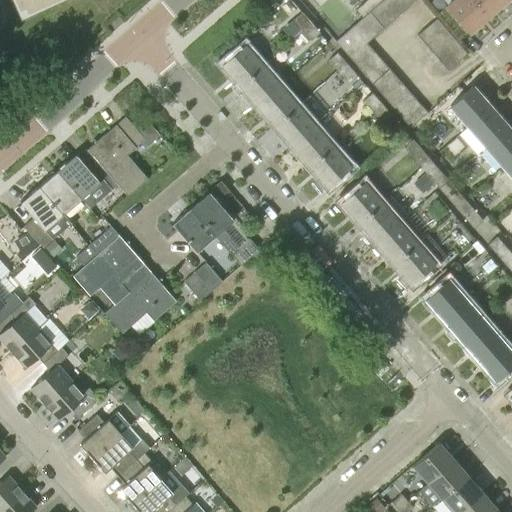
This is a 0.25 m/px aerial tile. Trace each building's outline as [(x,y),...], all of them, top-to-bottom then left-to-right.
[(56,0),(13,0),(21,16),(56,0)] [(378,4),(374,0),(366,0),(357,9),(363,17),(370,11),(378,4)] [(382,0),(379,3),(394,20),(403,13),(391,0),(382,0)] [(391,0),(403,13),(411,5),(406,0),(391,0)] [(489,17),(473,0),(453,0),(446,7),(469,34),(489,17)] [(508,1),(507,0),(473,0),(489,17),(508,1)] [(370,11),(385,28),(394,20),(379,3),(378,4),(370,11)] [(376,36),(385,28),(370,11),(363,17),(361,19),(376,36)] [(302,29),(310,22),(301,12),(293,19),(302,29)] [(425,44),(445,27),(437,18),(418,35),(425,44)] [(376,36),(361,19),(336,41),(348,55),(365,40),(367,43),(376,36)] [(310,22),(302,29),(311,40),(319,32),(310,22)] [(433,53),(452,36),(445,27),(425,44),(433,53)] [(441,62),(460,45),(452,36),(433,53),(441,62)] [(358,67),(375,52),(367,43),(365,40),(348,55),(358,67)] [(240,86),(263,66),(245,45),(222,65),(240,86)] [(460,45),(441,62),(448,70),(468,53),(460,45)] [(365,75),(382,61),(375,52),(358,67),(365,75)] [(329,60),(338,70),(346,63),(338,53),(329,60)] [(373,84),(390,69),(382,61),(365,75),(373,84)] [(346,63),(338,70),(347,80),(355,73),(346,63)] [(263,66),(240,86),(258,106),(281,86),(263,66)] [(380,92),(397,78),(390,69),(373,84),(380,92)] [(388,101),(405,87),(397,78),(380,92),(388,101)] [(281,86),(258,106),(275,126),(298,106),(281,86)] [(468,126),(491,106),(473,86),(450,106),(468,126)] [(412,95),(405,87),(388,101),(395,110),(412,95)] [(364,101),(373,111),(382,103),(373,93),(364,101)] [(403,118),(420,104),(412,95),(395,110),(403,118)] [(382,103),(373,111),(383,121),(391,114),(382,103)] [(427,112),(420,104),(403,118),(410,127),(427,112)] [(298,106),(275,126),(293,146),(316,126),(298,106)] [(491,106),(468,126),(486,147),(509,127),(491,106)] [(87,149),(90,152),(109,175),(127,196),(148,179),(127,154),(141,142),(145,147),(159,134),(150,124),(139,133),(125,117),(87,149)] [(316,126),(293,146),(310,166),(333,146),(316,126)] [(511,130),(509,127),(486,147),(503,167),(511,159),(511,130)] [(405,147),(414,157),(422,150),(414,140),(405,147)] [(333,146),(310,166),(328,187),(351,167),(333,146)] [(422,150),(414,157),(423,168),(431,160),(422,150)] [(109,175),(90,152),(81,160),(76,154),(57,170),(81,199),(109,175)] [(443,158),(439,161),(447,169),(450,166),(443,158)] [(511,159),(503,167),(511,176),(511,159)] [(431,160),(423,168),(432,178),(440,171),(431,160)] [(81,199),(57,170),(39,186),(62,215),(81,199)] [(440,171),(432,178),(440,188),(448,181),(440,171)] [(424,173),(414,183),(423,193),(433,183),(424,173)] [(448,181),(440,188),(449,198),(457,191),(448,181)] [(341,202),(359,223),(382,203),(364,182),(341,202)] [(62,215),(39,186),(20,202),(33,217),(23,226),(42,248),(53,239),(45,230),(62,215)] [(457,191),(449,198),(458,208),(466,201),(457,191)] [(190,208),(215,236),(241,266),(259,249),(250,238),(240,247),(224,228),(234,220),(209,192),(190,208)] [(466,201),(458,208),(466,218),(474,211),(466,201)] [(382,203),(359,223),(377,243),(400,223),(382,203)] [(215,236),(190,208),(172,224),(196,252),(215,236)] [(474,211),(466,218),(475,228),(483,221),(474,211)] [(400,223),(377,243),(394,263),(417,243),(400,223)] [(96,256),(119,236),(111,226),(88,246),(96,256)] [(28,234),(15,241),(21,254),(35,247),(28,234)] [(119,236),(96,256),(73,277),(90,297),(113,276),(128,293),(151,273),(119,236)] [(497,255),(506,248),(497,237),(488,245),(497,255)] [(53,257),(62,249),(53,239),(44,247),(53,257)] [(417,243),(394,263),(412,284),(435,264),(417,243)] [(31,257),(39,265),(48,256),(41,248),(31,257)] [(506,265),(511,260),(511,254),(506,248),(497,255),(506,265)] [(461,267),(461,266),(461,265),(460,264),(460,263),(459,263),(459,262),(458,262),(457,261),(456,261),(455,261),(454,261),(453,261),(453,262),(452,262),(451,263),(450,264),(450,265),(450,266),(450,267),(450,268),(450,269),(450,270),(451,270),(451,271),(452,271),(452,272),(453,272),(454,272),(455,272),(456,272),(457,272),(458,272),(459,271),(460,270),(460,269),(461,269),(461,268),(461,267)] [(195,272),(211,291),(222,282),(206,263),(195,272)] [(211,291),(195,272),(184,282),(193,292),(187,297),(194,305),(200,300),(200,301),(211,291)] [(151,273),(128,293),(105,314),(122,333),(147,312),(154,321),(176,301),(151,273)] [(443,320),(466,300),(448,279),(425,300),(443,320)] [(0,298),(0,308),(2,307),(8,313),(10,311),(22,301),(14,292),(3,302),(0,298)] [(0,333),(0,337),(12,351),(39,327),(35,323),(25,312),(35,302),(29,294),(22,301),(10,311),(16,319),(0,333)] [(466,300),(443,320),(461,340),(484,320),(466,300)] [(90,301),(82,309),(92,320),(101,312),(90,301)] [(484,320),(461,340),(478,360),(501,340),(484,320)] [(39,327),(12,351),(26,367),(38,357),(43,363),(58,349),(39,327)] [(511,352),(501,340),(478,360),(496,381),(511,366),(511,352)] [(120,360),(130,352),(121,342),(112,350),(120,360)] [(62,346),(58,349),(43,363),(50,371),(31,388),(45,404),(72,380),(58,364),(69,354),(62,346)] [(72,380),(45,404),(59,420),(71,409),(78,417),(99,398),(89,387),(83,392),(72,380)] [(137,414),(143,410),(135,401),(130,406),(137,414)] [(93,458),(121,433),(130,424),(118,410),(104,422),(97,414),(78,430),(86,439),(80,444),(93,458)] [(121,433),(93,458),(105,472),(110,467),(118,475),(144,452),(150,447),(143,438),(133,447),(121,433)] [(427,482),(454,459),(439,442),(413,465),(427,482)] [(148,464),(151,461),(144,452),(118,475),(125,484),(120,489),(132,503),(160,478),(148,464)] [(193,464),(186,456),(182,459),(189,468),(193,464)] [(442,499),(468,476),(454,459),(427,482),(442,499)] [(170,470),(160,478),(132,503),(140,511),(167,511),(185,496),(190,492),(170,470)] [(0,510),(23,491),(9,475),(0,482),(0,510)] [(453,511),(459,511),(482,492),(468,476),(442,499),(453,511)] [(30,511),(37,507),(23,491),(0,510),(0,511),(30,511)] [(492,511),(497,508),(482,492),(459,511),(492,511)] [(218,494),(211,500),(216,506),(223,500),(218,494)] [(397,509),(407,500),(401,494),(391,502),(397,509)] [(190,511),(188,509),(193,504),(185,496),(167,511),(190,511)] [(364,511),(381,511),(385,508),(376,498),(363,510),(364,511)] [(407,500),(397,509),(400,511),(406,511),(412,507),(407,500)]
